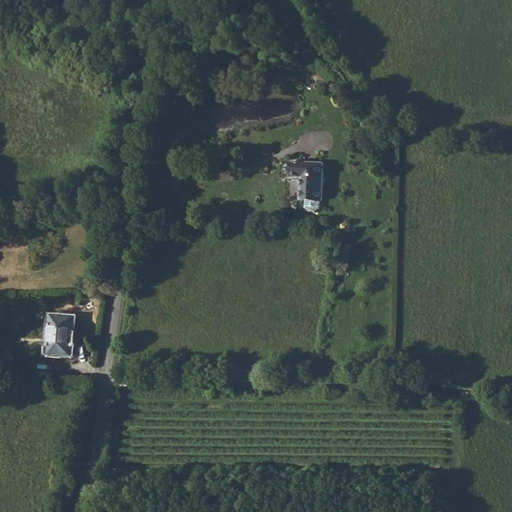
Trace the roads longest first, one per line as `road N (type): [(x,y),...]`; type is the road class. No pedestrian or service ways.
road 1 (unclassified): [(188,0),(136,157),(84,511)]
road 2 (track): [(104,382),(475,393)]
